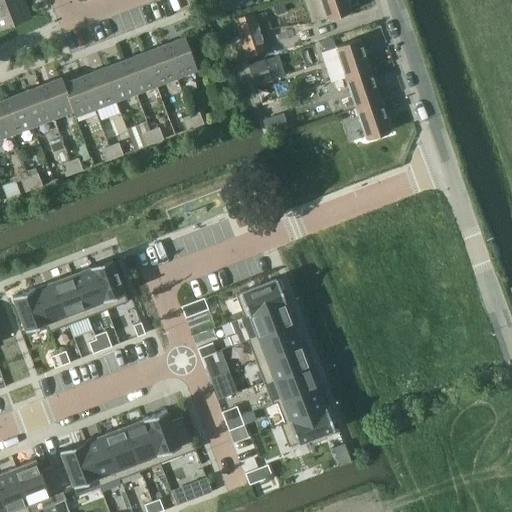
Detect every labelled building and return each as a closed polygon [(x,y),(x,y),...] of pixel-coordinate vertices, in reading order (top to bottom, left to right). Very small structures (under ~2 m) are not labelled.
[(24,0),(16,0),(0,6),(0,29),(31,17),(24,0)] [(250,0),(222,0),(227,12),(252,3),(250,0)] [(346,0),(320,0),(327,19),(350,11),(346,0)] [(246,56),(267,50),(255,12),(234,18),(246,56)] [(165,44),(178,77),(197,69),(185,36),(165,44)] [(346,78),(370,70),(359,37),(335,45),(346,78)] [(158,84),(178,77),(165,44),(145,51),(158,84)] [(138,92),(158,84),(145,51),(125,59),(138,92)] [(265,58),(248,63),(255,86),(272,81),(265,58)] [(116,100),(138,92),(125,59),(103,67),(116,100)] [(98,108),(116,100),(103,67),(85,74),(98,108)] [(355,107),(380,99),(370,70),(346,78),(355,107)] [(76,116),(98,108),(85,74),(64,82),(74,111),(76,116)] [(74,111),(64,82),(62,77),(41,85),(53,118),(74,111)] [(33,126),(53,118),(41,85),(21,92),(33,126)] [(0,101),(12,134),(33,126),(21,92),(0,100),(0,101)] [(380,99),(355,107),(366,139),(390,131),(380,99)] [(0,138),(12,134),(0,101),(0,138)] [(191,114),(196,126),(204,123),(200,111),(191,114)] [(187,129),(196,126),(191,114),(183,117),(187,129)] [(282,114),(263,120),(267,133),(287,127),(282,114)] [(150,130),(155,142),(164,139),(160,126),(150,130)] [(146,145),(155,142),(150,130),(142,133),(146,145)] [(109,145),(114,158),(124,155),(119,142),(109,145)] [(106,161),(114,158),(109,145),(101,148),(106,161)] [(66,150),(57,153),(65,176),(74,173),(69,160),(66,150)] [(69,160),(74,173),(83,169),(79,157),(69,160)] [(29,176),(33,189),(43,185),(39,173),(29,176)] [(26,191),(33,189),(29,176),(21,179),(26,191)] [(111,258),(90,266),(106,309),(128,301),(111,258)] [(89,266),(71,273),(87,316),(106,309),(90,266),(89,266)] [(71,273),(52,281),(68,324),(69,324),(74,337),(92,330),(87,316),(71,273)] [(239,317),(230,320),(230,321),(284,300),(276,278),(235,294),(243,315),(239,317)] [(34,287),(33,288),(49,331),(68,324),(52,281),(41,285),(34,288),(34,287)] [(33,288),(12,296),(27,335),(47,327),(48,331),(49,331),(33,288)] [(204,297),(181,306),(186,317),(208,309),(204,297)] [(235,332),(228,335),(232,345),(247,339),(292,322),(285,301),(284,300),(230,321),(235,332)] [(141,322),(133,325),(137,336),(145,333),(141,322)] [(300,343),(292,322),(247,339),(256,360),(300,343)] [(106,331),(95,335),(96,339),(100,350),(111,346),(106,331)] [(96,339),(88,342),(93,353),(100,350),(96,339)] [(212,342),(197,347),(201,357),(216,351),(212,342)] [(300,343),(256,360),(264,382),(309,364),(300,343)] [(66,350),(58,353),(62,365),(70,362),(66,350)] [(216,351),(201,357),(204,366),(219,360),(216,351)] [(58,353),(50,356),(55,368),(62,365),(58,353)] [(309,364),(264,382),(272,403),(317,386),(309,364)] [(229,384),(213,390),(217,400),(232,394),(229,384)] [(317,386),(272,403),(272,404),(277,402),(284,421),(280,423),(280,424),(325,407),(325,406),(317,386)] [(237,406),(222,412),(225,421),(240,415),(237,406)] [(325,407),(280,424),(288,446),(311,438),(312,442),(326,437),(324,433),(334,429),(325,407)] [(166,409),(143,418),(160,463),(195,449),(182,416),(171,421),(166,409)] [(240,415),(225,421),(229,430),(244,424),(240,415)] [(142,418),(123,426),(140,471),(160,463),(143,418),(142,418)] [(123,426),(103,433),(120,478),(140,471),(123,426)] [(83,440),(82,441),(100,486),(120,478),(103,433),(84,441),(83,441),(83,440)] [(64,462),(52,466),(64,499),(65,499),(62,490),(73,486),(76,495),(100,486),(82,441),(59,450),(64,462)] [(36,459),(12,468),(29,511),(31,511),(64,499),(52,466),(40,471),(36,459)] [(268,464),(245,473),(249,484),(272,475),(268,464)] [(29,511),(12,468),(0,472),(0,496),(6,511),(29,511)] [(206,479),(172,492),(177,505),(211,492),(206,479)] [(159,498),(152,501),(155,511),(157,511),(164,510),(159,498)] [(155,511),(152,501),(144,504),(147,511),(155,511)]
